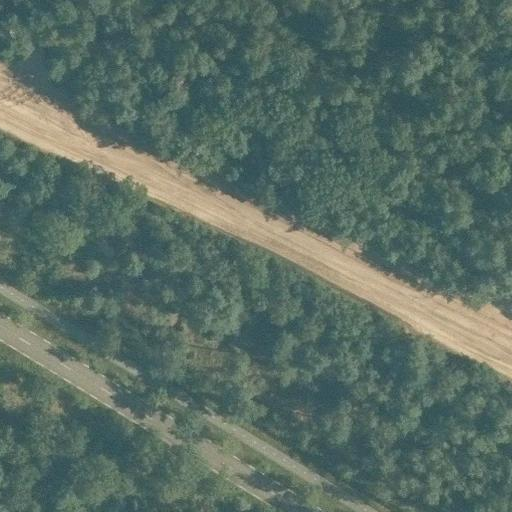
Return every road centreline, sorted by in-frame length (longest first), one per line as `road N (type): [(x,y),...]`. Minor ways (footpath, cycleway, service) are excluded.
road 1 (track): [(511,345),(0,87)]
road 2 (tertiary): [(316,511),(0,318)]
